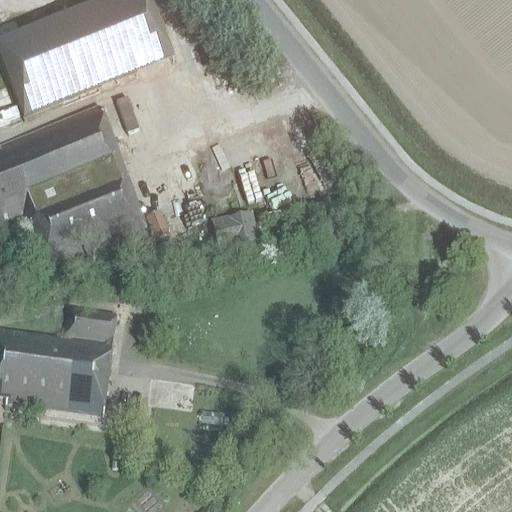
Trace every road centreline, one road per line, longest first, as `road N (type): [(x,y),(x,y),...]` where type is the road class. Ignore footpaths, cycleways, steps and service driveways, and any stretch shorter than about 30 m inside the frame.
road 1 (tertiary): [(511,251),(419,200),(248,0)]
road 2 (tertiary): [(262,511),(376,403),(490,318),(511,269)]
road 3 (unknown): [(334,441),(237,387),(125,371)]
road 4 (unknown): [(326,95),(138,150)]
